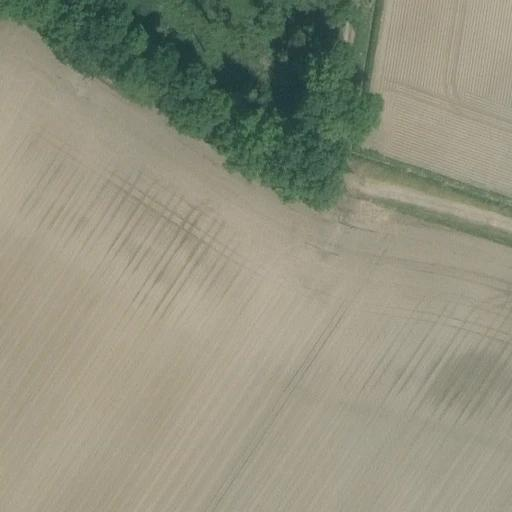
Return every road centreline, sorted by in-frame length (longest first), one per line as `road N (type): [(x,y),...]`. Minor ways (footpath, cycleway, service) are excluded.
road 1 (track): [(39,0),(319,174)]
road 2 (track): [(319,174),(511,225)]
road 3 (track): [(348,0),(319,174)]
